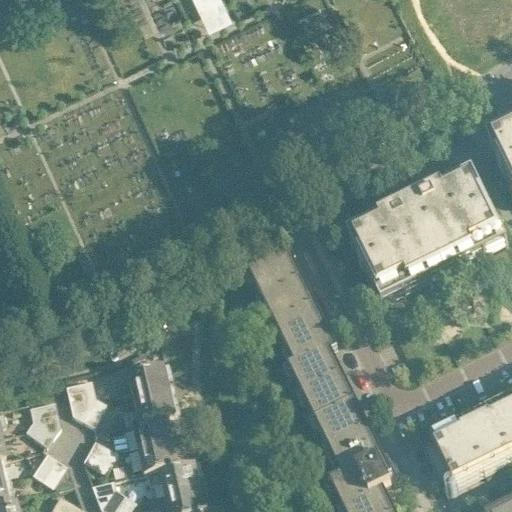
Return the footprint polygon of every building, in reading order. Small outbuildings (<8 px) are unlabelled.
[(196,0),(185,0),(194,24),(204,21),(196,0)] [(197,0),(210,29),(234,19),(226,0),(197,0)] [(351,248),(383,313),(508,251),(511,257),(511,120),(482,135),(498,167),(474,180),(348,241),(351,248)] [(511,511),(511,402),(431,443),(433,447),(423,452),(448,503),(449,503),(444,491),(453,487),(454,489),(511,460),(511,511),(386,511),(380,497),(392,491),(391,490),(403,477),(391,466),(387,459),(378,463),(372,450),(357,419),(361,417),(353,401),(349,403),(326,357),(331,354),(291,271),(297,269),(291,256),(250,277),(295,369),(290,372),(337,467),(343,480),(331,486),(343,511),(511,511)] [(128,378),(132,397),(133,403),(174,393),(168,368),(128,378)] [(72,421),(84,426),(95,404),(91,386),(66,392),(72,421)] [(125,431),(131,429),(139,428),(165,422),(165,423),(180,419),(174,393),(133,403),(136,416),(123,419),(125,431)] [(95,432),(106,410),(95,404),(84,426),(95,432)] [(29,413),(32,427),(54,442),(61,433),(55,407),(29,413)] [(139,428),(131,429),(137,454),(177,444),(175,435),(168,437),(165,423),(165,422),(139,428)] [(25,437),(47,452),(54,442),(32,427),(25,437)] [(143,480),(146,480),(159,477),(158,476),(177,472),(176,472),(173,457),(180,456),(177,444),(137,454),(143,480)] [(95,446),(90,457),(112,469),(118,458),(95,446)] [(84,467),(107,480),(112,469),(90,457),(84,467)] [(33,480),(44,487),(58,465),(48,458),(33,480)] [(58,497),(73,493),(68,471),(58,465),(44,487),(58,497)] [(149,492),(162,490),(164,500),(204,491),(199,466),(176,472),(177,472),(158,476),(159,477),(146,480),(149,492)] [(15,507),(10,485),(2,487),(0,487),(0,510),(7,509),(15,507)] [(105,511),(116,496),(113,494),(105,488),(90,491),(99,511),(105,511)] [(202,511),(200,504),(207,502),(204,491),(164,500),(166,511),(202,511)] [(105,511),(119,511),(127,501),(117,494),(116,496),(105,511)] [(79,511),(61,501),(55,511),(56,511),(79,511)] [(133,511),(136,507),(127,501),(119,511),(133,511)]
